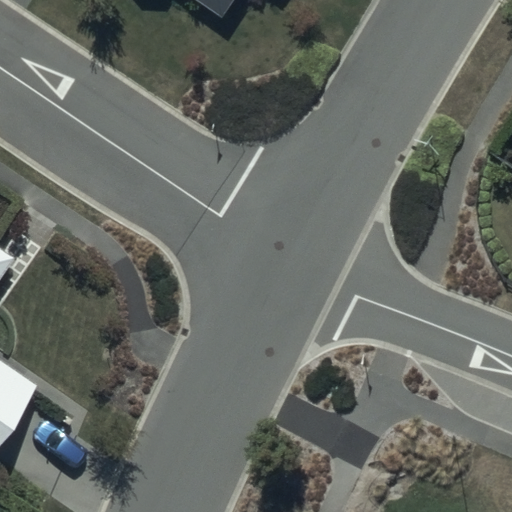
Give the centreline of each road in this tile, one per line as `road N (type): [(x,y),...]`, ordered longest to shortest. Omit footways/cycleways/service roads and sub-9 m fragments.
road 1 (residential): [(0,59),(277,246)]
road 2 (residential): [(152,511),(277,246)]
road 3 (residential): [(277,246),(425,0)]
road 4 (residential): [(511,355),(277,246)]
